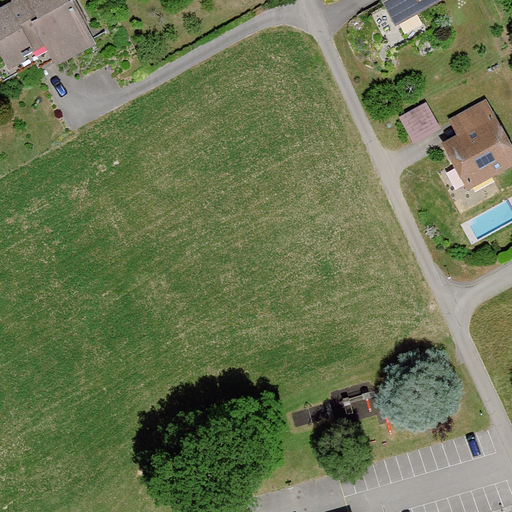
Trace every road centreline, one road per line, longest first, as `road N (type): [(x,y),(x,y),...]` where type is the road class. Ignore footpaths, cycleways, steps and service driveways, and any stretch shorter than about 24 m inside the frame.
road 1 (residential): [(449,305),(307,2)]
road 2 (residential): [(82,117),(307,2)]
road 3 (residential): [(511,452),(449,305)]
